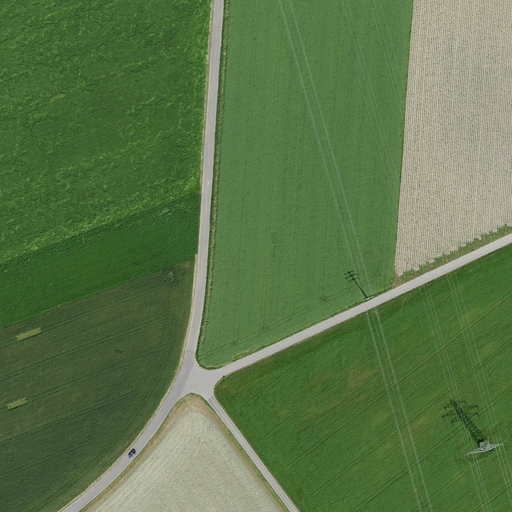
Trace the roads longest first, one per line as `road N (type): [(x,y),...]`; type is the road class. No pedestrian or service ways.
road 1 (unclassified): [(182,377),(201,281),(219,0)]
road 2 (unclassified): [(182,377),(218,374),(511,237)]
road 3 (unclassified): [(69,511),(127,459),(182,377)]
road 4 (track): [(196,379),(294,511)]
